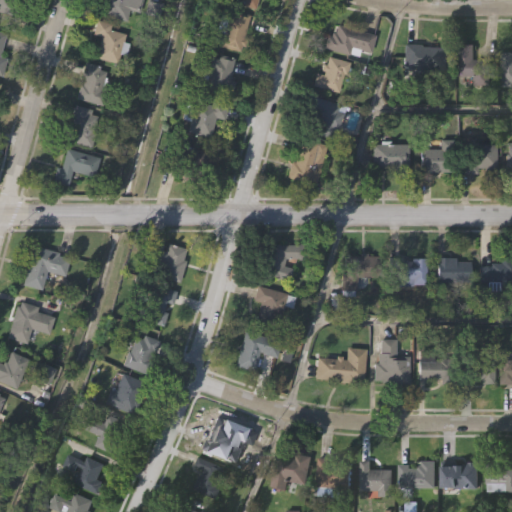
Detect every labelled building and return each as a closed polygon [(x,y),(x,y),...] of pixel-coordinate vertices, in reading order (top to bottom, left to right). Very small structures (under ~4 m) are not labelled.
[(0,12),(0,0),(14,0),(14,3),(20,4),(17,17),(0,12)] [(141,0),(138,11),(128,8),(125,20),(96,12),(99,0),(141,0)] [(256,0),(254,10),(223,2),(223,0),(256,0)] [(232,11),(248,15),(242,37),(246,38),(244,47),(239,46),(238,51),(211,44),(219,13),(231,16),(232,11)] [(109,25),(108,29),(123,33),(114,64),(93,58),(99,37),(90,34),(94,20),(109,25)] [(369,53),(360,50),(357,57),(321,47),(325,35),(329,36),(330,31),(333,32),(336,24),(374,35),(369,53)] [(473,59),(489,58),(490,84),(473,84),(473,75),(457,75),(456,43),(473,43),(473,59)] [(420,47),(447,48),(446,71),(432,71),(432,74),(413,73),(413,70),(402,69),(403,44),(420,45),(420,47)] [(511,51),(511,87),(501,87),(499,52),(511,51)] [(219,52),(235,57),(229,78),(236,80),(232,96),(204,89),(209,73),(205,72),(209,55),(218,57),(219,52)] [(337,92),(311,84),(315,72),(321,74),(322,70),(319,69),(321,63),(324,64),(327,56),(349,62),(347,66),(350,67),(348,72),(346,71),(345,74),(342,73),(337,92)] [(99,66),(99,69),(105,71),(100,90),(106,91),(102,105),(74,97),(78,82),(81,83),(83,76),(80,75),(84,61),(99,66)] [(340,130),(336,129),(333,138),(306,131),(309,121),(312,122),(315,111),(305,109),(309,94),(347,105),(340,130)] [(209,99),(226,103),(222,119),(213,117),(207,136),(184,129),(186,119),(180,117),(184,103),(192,105),(193,99),(208,104),(209,99)] [(90,109),(89,113),(95,115),(91,131),(94,132),(89,147),(60,139),(65,122),(68,123),(73,104),(90,109)] [(184,143),(215,152),(210,171),(206,170),(203,180),(186,175),(189,163),(165,157),(171,135),(185,139),(184,143)] [(293,163),(301,138),(326,146),(314,186),(285,178),(290,162),(293,163)] [(453,171),(417,171),(416,148),(441,148),(441,140),(453,139),(453,171)] [(380,145),(380,141),(387,142),(387,144),(408,144),(408,174),(391,174),(391,169),(371,169),(372,144),(380,145)] [(497,171),(485,171),(485,166),(478,166),(478,172),(461,172),(461,141),(477,141),(477,143),(497,143),(497,171)] [(99,158),(93,176),(71,170),(67,186),(51,181),(55,168),(59,169),(65,148),(99,158)] [(159,276),(164,260),(161,259),(159,264),(145,259),(148,246),(165,251),(167,242),(186,248),(183,258),(187,259),(180,282),(159,276)] [(286,258),(284,264),(293,267),(289,281),(259,271),(268,244),(277,247),(277,243),(313,242),(313,257),(286,258)] [(32,244),(59,250),(59,253),(70,256),(65,276),(46,272),(42,289),(23,284),(32,244)] [(367,251),(367,254),(381,254),(381,276),(356,276),(356,290),(354,290),(353,296),(342,295),(341,255),(360,255),(360,251),(367,251)] [(413,285),(398,285),(398,277),(393,277),(393,270),(388,270),(388,255),(402,256),(402,260),(412,260),(412,257),(428,258),(427,283),(413,283),(413,285)] [(471,281),(436,281),(437,256),(456,257),(456,261),(471,261),(471,281)] [(511,284),(501,284),(501,290),(488,290),(488,281),(479,281),(479,265),(490,265),(490,261),(501,262),(501,256),(509,256),(509,258),(511,258),(511,284)] [(159,284),(176,289),(173,302),(167,300),(164,311),(168,312),(164,325),(136,317),(140,302),(145,304),(149,289),(157,291),(159,284)] [(297,295),(293,307),(285,304),(281,316),(279,315),(275,326),(255,320),(260,301),(253,299),(257,284),(297,295)] [(18,299),(39,305),(37,310),(55,315),(49,334),(31,328),(27,342),(7,337),(18,299)] [(281,340),(277,357),(260,352),(254,371),(234,365),(244,330),(281,340)] [(143,334),(160,340),(156,353),(154,352),(153,356),(155,357),(150,373),(122,363),(127,348),(130,349),(135,334),(142,336),(143,334)] [(410,383),(392,384),(392,382),(382,382),(382,379),(374,379),(374,362),(378,362),(377,352),(374,352),(374,338),(400,338),(400,346),(403,348),(409,348),(410,383)] [(363,381),(356,381),(356,383),(339,382),(340,380),(315,378),(316,357),(335,359),(335,355),(341,355),(341,358),(345,359),(346,346),(365,348),(363,381)] [(30,359),(17,390),(0,382),(0,363),(2,364),(4,361),(6,362),(11,350),(30,359)] [(494,383),(481,383),(481,379),(473,379),(473,382),(459,382),(459,368),(463,368),(463,360),(482,360),(482,356),(494,356),(494,383)] [(450,382),(442,382),(442,378),(428,378),(428,379),(418,379),(418,359),(437,359),(437,358),(450,358),(450,382)] [(511,358),(511,383),(502,383),(502,358),(511,358)] [(56,368),(50,383),(32,376),(38,360),(56,368)] [(122,372),(146,382),(140,396),(142,398),(138,407),(136,406),(133,413),(104,401),(110,388),(115,390),(122,372)] [(119,422),(127,425),(124,431),(126,432),(121,443),(117,441),(113,452),(95,444),(99,434),(86,428),(92,415),(105,421),(109,412),(121,417),(119,422)] [(232,455),(213,447),(211,451),(202,447),(208,434),(212,436),(216,428),(217,428),(222,416),(245,426),(232,455)] [(306,484),(273,476),(279,451),(295,455),(296,451),(313,455),(306,484)] [(87,455),(106,463),(99,478),(105,481),(99,495),(72,483),(77,470),(81,472),(83,468),(78,466),(75,472),(63,467),(69,452),(85,459),(87,455)] [(226,466),(218,485),(222,487),(218,498),(194,487),(200,473),(203,474),(205,469),(195,464),(199,455),(226,466)] [(337,487),(315,485),(317,456),(331,457),(331,463),(351,464),(348,492),(337,491),(337,487)] [(359,489),(359,459),(370,460),(370,468),(391,469),(391,495),(378,495),(378,490),(359,489)] [(400,487),(399,463),(411,463),(411,467),(418,467),(418,464),(422,464),(422,460),(437,459),(437,486),(400,487)] [(442,488),(442,466),(455,466),(455,465),(463,465),(463,464),(467,464),(467,462),(475,461),(475,462),(477,462),(477,487),(455,488),(455,489),(445,489),(445,488),(442,488)] [(511,490),(507,490),(507,482),(487,482),(487,463),(511,463),(511,490)] [(75,491),(94,499),(89,509),(92,510),(91,511),(61,511),(62,511),(49,505),(55,490),(72,498),(75,491)] [(178,511),(182,503),(202,511),(204,506),(216,511),(178,511)]
